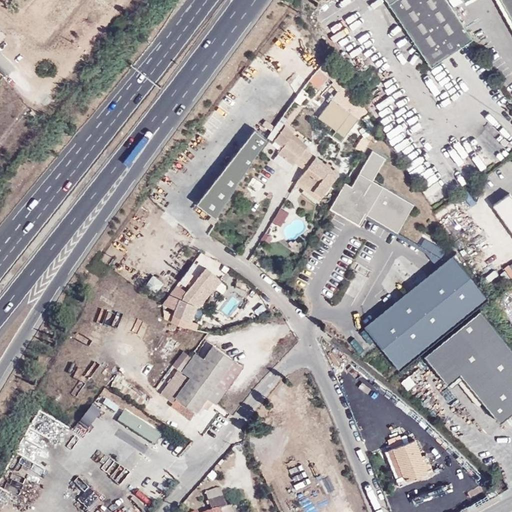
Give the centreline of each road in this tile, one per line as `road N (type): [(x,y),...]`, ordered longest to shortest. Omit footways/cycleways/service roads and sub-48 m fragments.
road 1 (motorway): [(0,378),(63,270),(253,0)]
road 2 (motorway): [(0,313),(240,0)]
road 3 (motorway): [(149,74),(0,263)]
road 4 (motorway): [(149,74),(0,240)]
road 5 (unclassified): [(163,511),(307,343)]
road 6 (residential): [(307,343),(378,511)]
road 7 (residential): [(212,242),(285,306),(307,343)]
